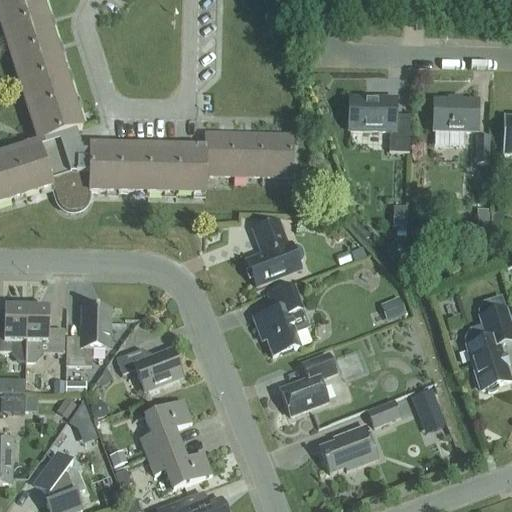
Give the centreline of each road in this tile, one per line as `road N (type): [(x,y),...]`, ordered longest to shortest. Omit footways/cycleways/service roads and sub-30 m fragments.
road 1 (residential): [(276,511),(189,289),(166,270),(135,264),(0,261)]
road 2 (residential): [(511,60),(323,56),(305,0)]
road 3 (residential): [(187,103),(175,111),(113,107),(85,28),(95,0)]
